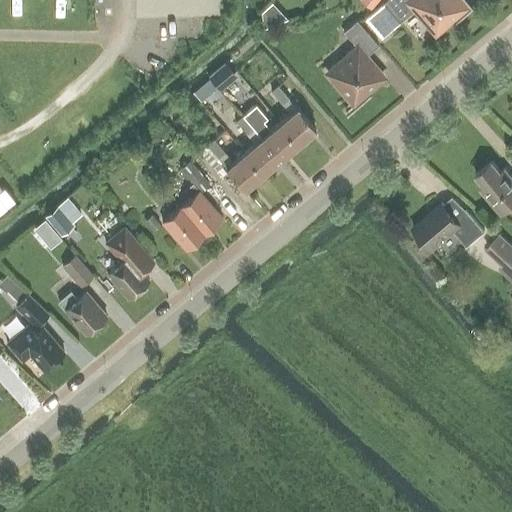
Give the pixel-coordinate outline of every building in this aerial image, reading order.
[(450,19),(454,22),(472,7),(466,0),(386,0),(383,3),(399,22),(415,8),(435,32),(450,19)] [(383,76),(365,56),(378,45),(357,20),(343,31),(357,47),(328,72),(356,105),(346,113),(347,114),(371,93),(368,89),(383,76)] [(215,85),(230,72),(223,64),(208,77),(210,78),(215,85)] [(210,78),(197,88),(204,97),(217,86),(215,85),(210,78)] [(282,104),(290,98),(278,84),(271,91),(282,104)] [(297,143),(279,122),(271,129),(263,120),(267,117),(256,104),(243,115),(254,128),(261,137),(262,137),(280,158),(297,143)] [(297,107),(279,122),(297,143),(315,128),(297,107)] [(254,128),(243,115),(236,120),(247,134),(254,128)] [(262,137),(261,137),(244,152),(262,173),(280,158),(262,137)] [(262,173),(244,152),(233,161),(215,139),(208,145),(226,167),(244,188),(262,173)] [(226,167),(208,145),(201,150),(222,175),(228,170),(226,167)] [(511,175),(505,168),(501,171),(492,161),(476,175),(484,185),(480,188),(501,213),(511,204),(511,175)] [(199,190),(208,182),(191,162),(182,170),(193,183),(199,190)] [(0,191),(0,211),(13,201),(3,189),(2,190),(0,191)] [(199,190),(180,205),(204,233),(222,217),(199,190)] [(467,246),(485,231),(467,210),(456,219),(442,203),(413,227),(431,249),(453,230),(467,246)] [(204,233),(180,205),(162,221),(185,248),(204,233)] [(71,223),(57,206),(45,217),(61,236),(74,226),(71,223)] [(160,223),(152,214),(145,220),(153,230),(160,223)] [(129,255),(141,245),(124,226),(105,242),(121,260),(107,272),(128,297),(149,279),(129,255)] [(509,242),(500,233),(487,248),(496,256),(509,242)] [(511,253),(503,264),(511,272),(511,253)] [(81,286),(93,276),(75,254),(62,265),(81,286)] [(17,283),(7,292),(18,303),(27,293),(17,283)] [(107,315),(86,290),(77,298),(71,290),(58,301),(65,308),(85,333),(107,315)] [(36,325),(48,313),(27,293),(18,303),(15,305),(36,325)] [(64,351),(43,326),(35,333),(28,324),(6,342),(22,360),(30,353),(43,369),(64,351)]
